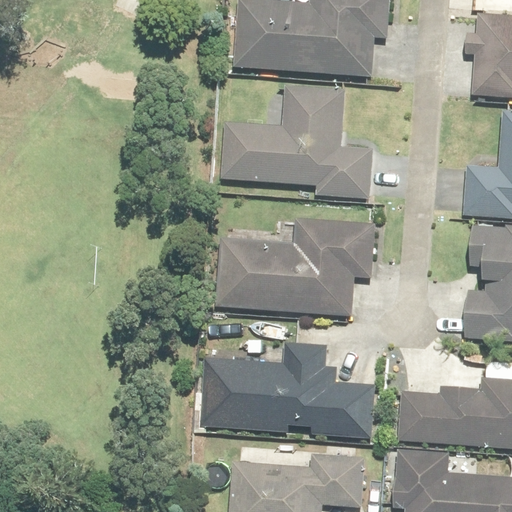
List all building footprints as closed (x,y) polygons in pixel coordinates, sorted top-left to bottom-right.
[(285,0),(284,29),(212,24),(207,92),(343,101),(346,56),(365,57),(369,5),(299,0),(285,0)] [(511,0),(434,0),(435,3),(511,8),(511,0)] [(511,39),(446,36),(441,114),(511,117),(511,39)] [(511,135),(475,134),(471,193),(442,191),(438,235),(511,241),(511,135)] [(268,265),(201,259),(194,334),(324,346),(328,297),(347,298),(351,247),(270,240),(268,265)] [(437,357),(511,363),(511,254),(446,249),(437,357)] [(310,384),(302,383),(303,364),(257,362),(256,381),(174,376),(169,452),(345,461),(347,419),(308,417),(310,384)] [(511,405),(450,399),(449,408),(432,406),(430,419),(372,414),(367,466),(511,477),(511,405)] [(511,511),(511,502),(422,498),(422,471),(371,470),(369,511),(511,511)] [(282,474),(281,492),(206,486),(203,511),(331,511),(333,477),(282,474)]
